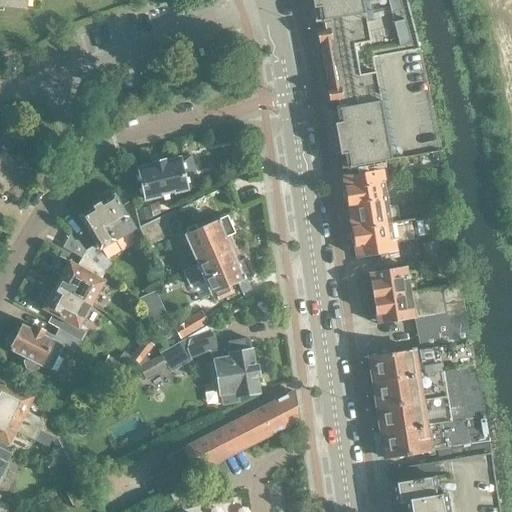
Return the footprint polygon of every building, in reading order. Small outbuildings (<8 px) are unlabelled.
[(338,154),(383,146),(387,141),(372,58),(419,49),(405,0),(311,0),(313,6),(311,6),(314,22),(317,21),(318,28),(316,28),(319,44),(321,43),(329,85),(326,86),(330,103),(332,102),(333,109),(330,109),(333,126),(334,125),(339,152),(338,152),(338,154)] [(0,173),(12,163),(3,152),(10,146),(0,135),(0,173)] [(140,226),(152,220),(147,199),(186,189),(198,186),(191,156),(179,159),(179,158),(139,168),(147,199),(134,203),(140,226)] [(387,207),(386,197),(381,171),(343,177),(356,257),(394,250),(393,243),(417,240),(413,219),(399,222),(397,205),(387,207)] [(86,251),(90,257),(105,269),(110,262),(101,247),(133,227),(113,194),(112,195),(108,188),(96,195),(100,202),(78,215),(95,243),(85,249),(86,251)] [(139,227),(148,243),(171,234),(164,215),(152,220),(140,226),(139,227)] [(184,270),(231,250),(225,237),(234,233),(227,217),(186,235),(194,254),(180,260),(184,270)] [(425,258),(455,253),(453,239),(422,243),(425,258)] [(231,250),(184,270),(188,279),(202,273),(211,293),(253,275),(246,259),(237,263),(231,250)] [(86,251),(78,266),(68,260),(67,261),(60,257),(53,270),(60,274),(54,284),(91,304),(104,280),(100,278),(105,269),(90,257),(86,251)] [(455,253),(425,258),(426,265),(456,260),(455,253)] [(363,300),(410,293),(406,268),(368,274),(370,284),(361,285),(363,300)] [(91,304),(54,284),(49,294),(42,290),(35,303),(42,307),(41,308),(78,328),(91,304)] [(470,340),(460,285),(410,294),(410,293),(363,300),(366,316),(375,315),(376,325),(414,319),(419,349),(470,340)] [(175,327),(181,339),(209,323),(202,311),(175,327)] [(73,352),(79,341),(56,329),(53,335),(35,325),(32,330),(21,324),(16,333),(12,331),(5,333),(2,339),(4,347),(24,357),(22,361),(24,368),(30,371),(36,368),(39,364),(50,370),(62,346),(73,352)] [(159,353),(160,355),(167,367),(171,374),(192,362),(190,358),(210,351),(215,361),(222,404),(238,402),(237,395),(258,392),(255,375),(258,375),(256,365),(254,366),(249,338),(217,344),(209,324),(159,353)] [(139,347),(147,355),(155,346),(146,339),(139,347)] [(471,368),(474,367),(470,340),(419,349),(368,358),(372,383),(471,368)] [(140,364),(147,355),(139,347),(131,357),(140,364)] [(160,355),(138,367),(145,380),(167,367),(160,355)] [(471,368),(372,383),(376,409),(479,392),(474,367),(471,368)] [(0,381),(0,411),(37,431),(43,421),(23,410),(30,397),(0,381)] [(293,392),(183,448),(166,456),(171,467),(150,478),(159,495),(197,475),(195,472),(298,420),(293,392)] [(481,418),(483,417),(479,392),(376,409),(380,433),(481,418)] [(37,431),(0,411),(0,440),(6,444),(13,431),(32,441),(37,431)] [(490,454),(483,417),(481,418),(380,433),(384,460),(437,451),(437,450),(449,448),(451,460),(490,454)] [(0,475),(11,454),(0,448),(0,475)] [(499,511),(493,474),(388,490),(390,505),(399,504),(399,511),(499,511)] [(85,483),(65,493),(73,508),(93,498),(85,483)]
